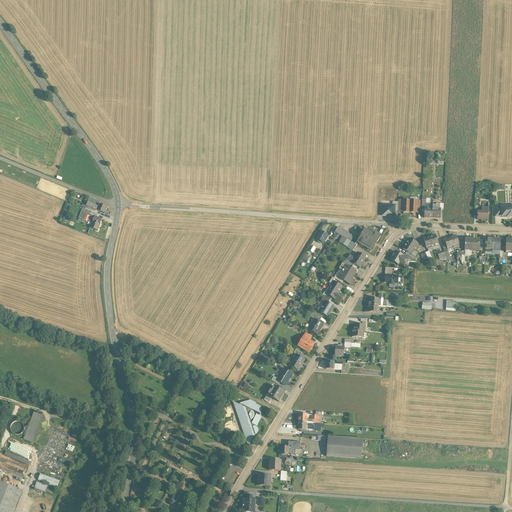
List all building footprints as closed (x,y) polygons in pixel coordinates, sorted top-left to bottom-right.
[(99,202),(89,198),(87,203),(98,208),(100,205),(99,202)] [(393,202),(383,201),(382,216),(394,217),(394,211),(394,206),(392,206),(393,202)] [(98,208),(87,203),(86,207),(104,215),(107,208),(100,205),(98,208)] [(430,207),(430,209),(426,209),(424,209),(424,210),(424,218),(432,219),(433,206),(429,206),(429,207),(430,207)] [(436,206),(433,206),(432,219),(440,219),(440,210),(435,210),(435,208),(436,208),(436,206)] [(507,206),(501,206),(501,208),(502,217),(507,216),(507,218),(511,217),(511,207),(507,208),(507,206)] [(77,219),(82,220),(84,215),(85,215),(87,210),(82,208),(77,219)] [(488,208),(482,208),(482,212),(478,212),(477,219),(477,220),(487,220),(488,208)] [(97,218),(95,217),(92,224),(90,229),(97,231),(99,227),(102,220),(97,218)] [(354,237),(338,227),(335,232),(342,236),(350,242),(354,237)] [(372,235),(365,230),(361,237),(363,238),(359,244),(371,251),(376,243),(381,236),(374,232),(372,235)] [(328,236),(321,231),(316,239),(319,241),(318,242),(320,244),(321,242),(323,244),(328,236)] [(435,235),(429,237),(432,246),(438,244),(435,235)] [(350,242),(342,236),(338,242),(347,247),(350,242)] [(456,236),(450,238),(453,247),(459,245),(456,236)] [(429,237),(423,239),(426,248),(432,246),(429,237)] [(450,238),(444,240),(446,244),(447,249),(453,247),(450,238)] [(417,244),(409,239),(406,244),(414,249),(417,244)] [(350,242),(347,247),(353,251),(356,246),(350,242)] [(414,249),(406,244),(403,249),(407,252),(411,254),(414,249)] [(403,256),(395,252),(394,253),(392,255),(393,255),(390,260),(396,264),(399,260),(400,261),(403,257),(403,256)] [(354,258),(352,263),(354,264),(360,268),(366,258),(357,253),(354,258)] [(308,262),(311,257),(305,254),(302,259),(308,262)] [(407,259),(403,257),(400,261),(399,263),(405,267),(409,260),(407,259)] [(351,269),(342,264),(339,269),(343,271),(342,272),(343,272),(339,278),(343,281),(350,285),(354,280),(352,279),(355,273),(356,273),(352,270),(351,269)] [(392,276),(385,276),(385,283),(389,283),(389,285),(393,285),(393,283),(397,284),(398,276),(392,276)] [(338,285),(333,282),(329,288),(331,290),(328,295),(331,297),(340,302),(343,297),(338,293),(339,290),(340,291),(342,287),(341,287),(338,285)] [(325,302),(328,303),(330,299),(323,294),(320,298),(325,302)] [(383,298),(378,298),(378,300),(378,306),(393,307),(394,302),(383,301),(383,298)] [(456,302),(446,301),(446,308),(455,309),(456,302)] [(328,303),(325,302),(321,308),(319,312),(320,312),(327,317),(334,307),(328,303)] [(320,317),(313,313),(310,317),(314,319),(318,322),(320,317)] [(318,322),(314,319),(308,329),(317,334),(323,325),(318,322)] [(309,341),(303,337),(303,338),(304,338),(299,347),(309,353),(314,345),(311,343),(308,342),(309,341)] [(342,346),(338,346),(338,347),(335,347),(335,356),(344,357),(344,356),(349,357),(349,353),(344,353),(344,348),(341,348),(342,346)] [(300,357),(296,355),(289,365),(298,371),(305,360),(300,357)] [(345,363),(334,362),(333,370),(341,370),(342,367),(344,368),(345,363)] [(292,374),(284,369),(278,378),(277,379),(276,380),(280,383),(285,386),(292,374)] [(280,383),(276,380),(277,379),(274,377),(271,381),(278,385),(280,383)] [(280,390),(274,386),(268,396),(272,398),(279,402),(284,393),(280,390)] [(268,396),(267,395),(264,400),(269,403),(272,398),(268,396)] [(250,400),(242,403),(240,406),(233,402),(234,403),(236,404),(235,406),(237,411),(236,411),(236,412),(237,412),(237,414),(237,415),(239,414),(241,422),(240,423),(241,426),(243,426),(245,434),(244,434),(244,435),(245,437),(245,438),(246,437),(248,443),(249,444),(248,446),(248,447),(254,435),(254,434),(255,434),(255,435),(257,434),(258,432),(258,431),(258,429),(257,428),(256,427),(255,426),(257,426),(261,417),(259,416),(260,414),(261,414),(260,407),(255,404),(255,403),(250,400)] [(43,416),(34,412),(24,440),(33,443),(43,416)] [(304,413),(302,413),(302,414),(299,414),(298,422),(306,423),(309,423),(309,420),(307,420),(307,415),(304,415),(304,413)] [(321,416),(316,416),(317,416),(315,415),(312,415),(312,421),(309,420),(309,423),(321,424),(321,416)] [(18,422),(16,421),(14,422),(13,423),(11,425),(10,427),(10,429),(11,431),(11,433),(13,434),(15,435),(17,435),(19,435),(21,434),(22,433),(24,431),(24,429),(24,427),(23,425),(22,423),(20,422),(18,422)] [(306,423),(298,422),(298,430),(302,430),(302,432),(304,432),(304,430),(306,431),(306,423)] [(309,423),(306,423),(306,431),(320,432),(321,424),(309,423)] [(363,439),(328,437),(327,439),(327,442),(326,457),(361,459),(363,439)] [(288,442),(288,447),(281,447),(281,455),(288,456),(291,456),(294,456),(295,456),(295,451),(300,451),(300,443),(288,442)] [(30,462),(6,452),(5,455),(29,465),(30,462)] [(280,461),(271,460),(271,463),(270,463),(269,471),(280,472),(280,461)] [(8,471),(25,477),(26,472),(10,466),(8,471)] [(59,480),(40,473),(38,480),(57,487),(59,480)] [(270,476),(260,475),(260,478),(259,478),(258,486),(269,487),(270,476)] [(8,511),(17,489),(0,483),(0,511),(8,511)] [(47,487),(37,483),(35,487),(45,491),(47,487)] [(255,499),(243,498),(242,511),(247,511),(248,511),(255,511),(255,499)]
